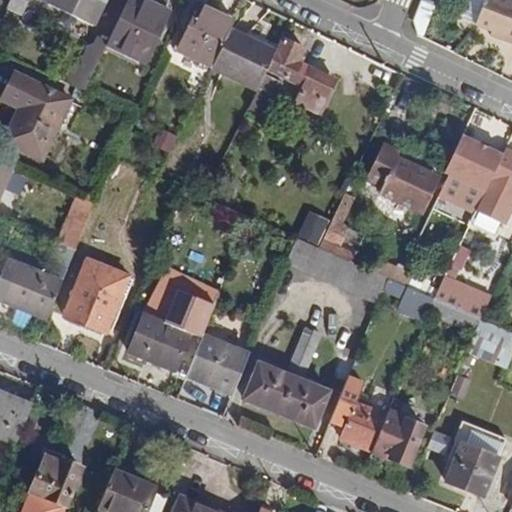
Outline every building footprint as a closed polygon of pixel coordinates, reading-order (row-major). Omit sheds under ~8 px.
[(29,2),(25,0),(11,0),(8,7),(23,15),(29,2)] [(44,0),(95,24),(107,0),(44,0)] [(171,12),(148,0),(128,0),(108,43),(107,45),(146,64),(171,12)] [(501,39),(511,42),(511,0),(484,0),(475,24),(491,31),(502,35),(501,39)] [(196,1),(184,27),(189,29),(178,51),(212,68),(231,27),(235,20),(196,1)] [(189,29),(184,27),(173,49),(178,51),(189,29)] [(258,91),(266,74),(278,50),(231,27),(212,68),(258,91)] [(489,34),(501,39),(502,35),(491,31),(489,34)] [(104,52),(107,45),(108,43),(98,39),(94,47),(104,52)] [(321,72),(300,62),(306,49),(286,39),(270,71),(303,88),(296,102),(305,107),(321,72)] [(78,67),(70,84),(79,88),(85,90),(104,52),(94,47),(89,49),(81,65),(78,67)] [(44,162),(79,88),(70,84),(20,63),(3,101),(20,109),(4,142),(44,162)] [(321,72),(305,107),(320,114),(331,93),(325,91),(331,78),(321,72)] [(283,82),(266,74),(258,91),(249,108),(269,118),(279,97),(276,96),(283,82)] [(331,93),(337,80),(331,78),(325,91),(331,93)] [(174,153),(178,136),(160,131),(155,148),(174,153)] [(481,145),(462,135),(444,173),(448,174),(485,192),(491,180),(502,156),(488,149),(481,145)] [(402,151),(385,143),(376,160),(392,168),(381,193),(424,214),(442,176),(400,156),(402,151)] [(511,152),(505,149),(502,156),(491,180),(511,190),(511,152)] [(0,199),(13,169),(0,163),(0,199)] [(485,192),(448,174),(438,195),(475,213),(477,209),(485,192)] [(511,206),(511,190),(491,180),(485,192),(477,209),(504,223),(511,206)] [(205,220),(240,236),(250,216),(215,200),(205,220)] [(298,237),(318,246),(329,219),(309,210),(298,237)] [(336,216),(325,239),(340,245),(351,223),(336,216)] [(221,239),(210,265),(221,270),(233,243),(221,239)] [(333,284),(344,259),(343,258),(321,249),(298,239),(288,264),(333,284)] [(340,245),(325,239),(321,249),(343,258),(347,249),(340,245)] [(77,251),(66,246),(59,262),(70,267),(77,251)] [(451,264),(463,270),(474,274),(480,261),(458,250),(451,264)] [(372,271),(389,279),(408,287),(414,274),(378,258),(372,271)] [(379,304),(384,292),(389,279),(372,271),(344,259),(333,284),(379,304)] [(130,277),(89,260),(65,317),(107,334),(130,277)] [(65,281),(20,262),(3,303),(48,321),(65,281)] [(454,287),(463,270),(451,264),(443,282),(454,287)] [(384,292),(429,313),(435,299),(408,287),(389,279),(384,292)] [(443,282),(435,299),(481,320),(490,302),(454,287),(443,282)] [(476,333),(481,320),(435,299),(429,313),(476,333)] [(191,333),(146,313),(129,352),(175,371),(191,333)] [(474,336),(505,349),(511,334),(511,333),(481,320),(476,333),(474,336)] [(314,330),(306,327),(287,373),(260,363),(244,399),(280,414),(314,330)] [(324,334),(314,330),(280,414),(315,429),(331,392),(304,380),(324,334)] [(251,355),(204,335),(187,377),(234,396),(251,355)] [(341,439),(373,452),(389,412),(359,399),(365,383),(350,376),(331,423),(346,429),(341,439)] [(35,404),(0,390),(0,439),(17,447),(35,404)] [(426,427),(389,412),(373,452),(410,467),(426,427)] [(455,441),(462,444),(447,481),(483,496),(499,459),(504,445),(460,427),(455,441)] [(61,463),(47,457),(24,511),(66,511),(84,470),(62,460),(61,463)] [(11,462),(4,479),(17,485),(24,468),(11,462)] [(160,489),(114,470),(97,510),(100,511),(162,511),(168,499),(157,494),(160,489)] [(218,511),(181,497),(175,511),(218,511)]
